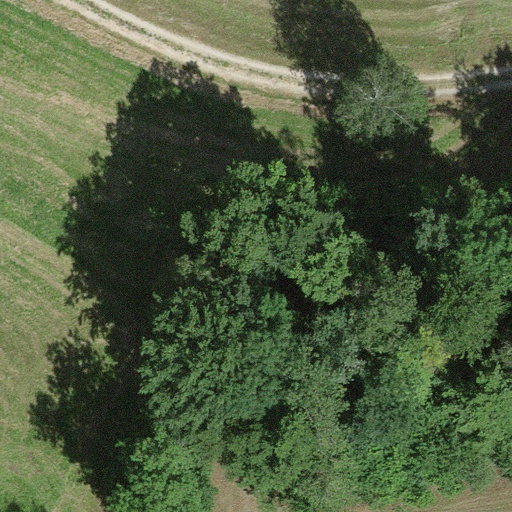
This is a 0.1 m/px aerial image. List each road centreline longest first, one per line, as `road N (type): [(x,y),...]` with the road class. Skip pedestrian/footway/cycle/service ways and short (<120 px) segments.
road 1 (track): [(71,0),(168,49),(285,83),(392,87),(511,72)]
road 2 (track): [(497,75),(379,177),(291,221)]
